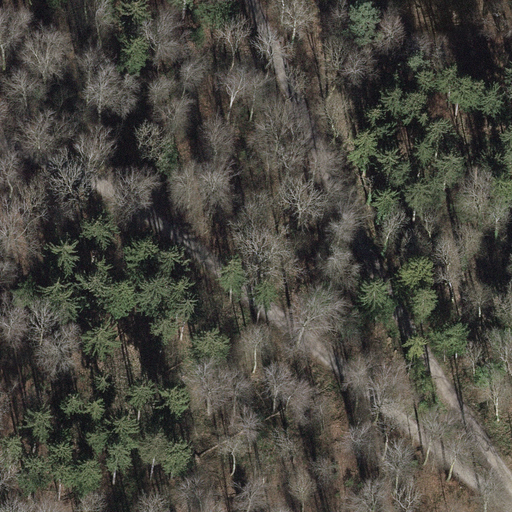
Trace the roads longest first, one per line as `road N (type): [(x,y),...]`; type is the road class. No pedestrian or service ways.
road 1 (track): [(511,507),(142,202),(0,139)]
road 2 (track): [(511,484),(384,285),(253,0)]
